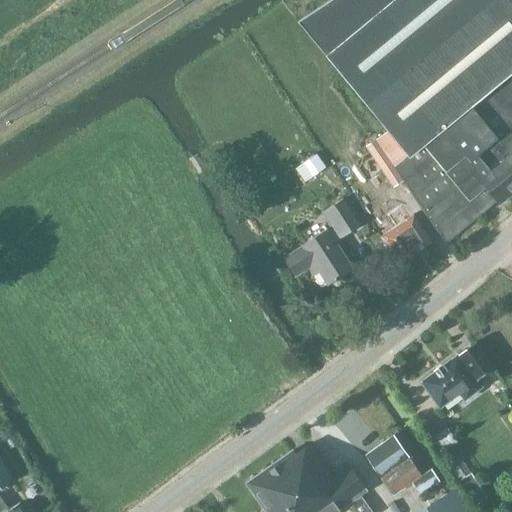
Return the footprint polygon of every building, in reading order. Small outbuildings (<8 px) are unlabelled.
[(388,130),(401,146),(408,156),(394,167),(404,180),(434,226),(447,242),(483,212),(476,206),(472,209),(463,190),(467,187),(461,180),(511,137),(511,0),(331,0),(299,22),(388,130)] [(401,146),(388,130),(366,144),(394,187),(404,180),(394,167),(408,156),(401,146)] [(511,137),(461,180),(467,187),(463,190),(472,209),(476,206),(483,212),(497,201),(500,205),(511,195),(511,137)] [(318,155),(305,163),(313,177),(326,168),(318,155)] [(303,247),(285,259),(296,276),(314,264),(328,284),(353,268),(336,241),(360,226),(343,199),(322,213),(331,227),(302,246),(303,247)] [(396,227),(383,236),(402,263),(433,242),(414,215),(409,218),(402,206),(388,216),(396,227)] [(494,368),(477,344),(460,357),(458,354),(421,381),(440,407),(460,392),(465,399),(481,387),(476,381),(494,368)] [(447,428),(428,442),(438,456),(457,442),(447,428)] [(365,455),(393,495),(422,475),(394,435),(365,455)] [(294,451),(247,484),(267,511),(338,511),(348,505),(353,511),(372,511),(361,496),(367,491),(350,467),(334,479),(310,445),(297,454),(294,451)] [(0,488),(13,481),(0,458),(0,488)] [(412,483),(420,494),(440,480),(432,469),(412,483)] [(469,496),(480,488),(481,487),(471,472),(458,482),(468,497),(469,496)] [(480,488),(469,496),(475,505),(486,497),(480,488)] [(420,511),(468,511),(455,490),(420,511)] [(0,511),(25,511),(19,503),(10,510),(0,495),(0,511)]
